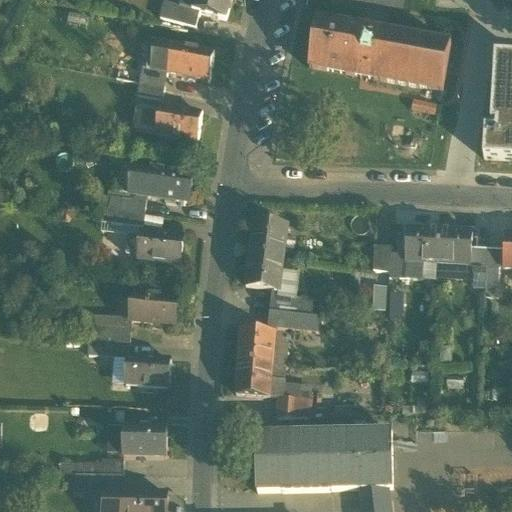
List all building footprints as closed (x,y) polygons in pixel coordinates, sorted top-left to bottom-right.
[(191,16),(192,12),(195,0),(182,0),(180,8),(165,3),(160,20),(176,24),(179,13),(191,16)] [(231,4),(216,0),(195,0),(192,12),(200,15),(226,22),(231,4)] [(176,24),(196,30),(200,15),(192,12),(191,16),(179,13),(176,24)] [(309,70),(442,94),(451,47),(319,23),(309,70)] [(167,75),(167,74),(166,74),(171,47),(172,48),(172,47),(152,43),(147,71),(167,75)] [(214,55),(172,48),(171,47),(166,74),(167,74),(209,82),(214,55)] [(511,58),(495,58),(492,126),(497,127),(497,133),(485,132),(484,160),(511,162),(511,58)] [(142,75),(140,86),(162,90),(164,79),(142,75)] [(159,103),(162,90),(140,86),(138,98),(159,103)] [(410,101),(408,112),(431,117),(434,106),(410,101)] [(137,133),(155,136),(160,110),(141,106),(137,133)] [(160,109),(160,110),(155,136),(198,143),(203,117),(160,109)] [(119,195),(132,197),(136,170),(147,171),(148,166),(124,163),(119,195)] [(150,172),(147,171),(136,170),(132,197),(147,199),(190,205),(194,178),(150,171),(150,172)] [(147,204),(147,199),(132,197),(119,195),(108,193),(107,199),(111,199),(147,204)] [(111,199),(109,211),(145,217),(147,204),(111,199)] [(142,234),(145,217),(109,211),(105,211),(102,229),(141,234),(142,234)] [(255,224),(250,257),(284,261),(288,229),(255,224)] [(410,264),(438,266),(440,232),(408,231),(407,258),(406,264),(410,264)] [(472,234),(440,232),(438,266),(470,267),(471,250),(472,234)] [(138,261),(181,266),(184,239),(142,234),(141,234),(138,261)] [(503,270),(511,270),(511,236),(505,236),(504,252),(503,270)] [(375,250),(374,273),(390,275),(391,257),(391,250),(375,250)] [(472,289),(485,290),(485,289),(487,251),(471,250),(470,267),(474,268),(472,289)] [(487,251),(485,289),(498,290),(499,270),(503,270),(504,252),(487,251)] [(282,271),(284,261),(250,257),(246,289),(279,293),(282,271)] [(389,287),(409,288),(409,281),(410,264),(406,264),(407,258),(391,257),(390,275),(389,287)] [(410,264),(409,281),(437,282),(438,266),(410,264)] [(279,293),(278,299),(296,300),(298,273),(282,271),(279,293)] [(386,287),(373,287),(373,311),(386,311),(386,287)] [(497,299),(498,290),(485,289),(485,290),(485,299),(497,299)] [(402,294),(389,293),(387,320),(400,320),(402,294)] [(131,324),(174,328),(177,301),(134,297),(131,324)] [(273,298),(271,314),(299,317),(301,301),(296,300),(278,299),(273,298)] [(320,319),(299,317),(271,314),(269,331),(278,331),(318,335),(320,319)] [(100,321),(98,343),(129,345),(131,324),(100,321)] [(241,334),(239,365),(272,368),(275,336),(268,336),(241,334)] [(128,360),(129,345),(98,343),(97,357),(128,360)] [(126,387),(169,390),(171,363),(128,360),(126,387)] [(269,400),(272,368),(239,365),(236,397),(269,400)] [(277,400),(277,422),(313,421),(312,400),(277,400)] [(123,457),(124,429),(107,429),(106,456),(123,457)] [(123,457),(166,458),(167,431),(124,429),(123,457)] [(258,439),(259,494),(361,492),(376,491),(389,491),(393,491),(392,436),(258,439)] [(86,476),(124,477),(125,463),(86,462),(86,465),(86,476)] [(86,476),(86,465),(73,465),(73,466),(58,466),(58,476),(74,476),(86,476)] [(74,496),(102,496),(102,494),(124,494),(124,477),(86,476),(74,476),(74,496)] [(0,490),(0,509),(9,497),(0,490)] [(378,511),(376,491),(361,492),(363,511),(378,511)] [(391,511),(389,491),(376,491),(378,511),(391,511)] [(101,511),(166,511),(167,495),(124,494),(102,494),(102,496),(101,511)]
